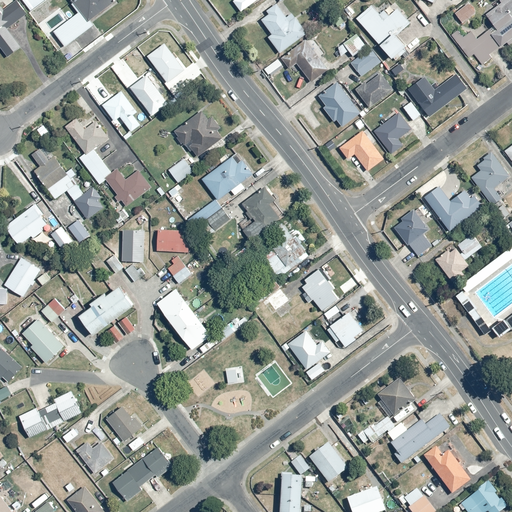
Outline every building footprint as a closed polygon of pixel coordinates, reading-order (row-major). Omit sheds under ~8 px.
[(28,13),(17,0),(15,0),(3,9),(0,4),(0,44),(9,56),(21,47),(7,28),(28,13)] [(24,0),(31,9),(44,0),(24,0)] [(71,3),(78,12),(55,31),(67,46),(95,24),(92,20),(119,0),(74,0),(75,0),(71,3)] [(279,0),(281,2),(283,0),(235,0),(242,10),(257,0),(279,0)] [(500,45),(502,47),(511,38),(511,0),(503,0),(486,14),(495,25),(488,30),(500,45)] [(477,12),(469,2),(456,13),(463,23),(477,12)] [(379,11),(373,4),(358,18),(394,58),(408,46),(398,34),(411,22),(398,8),(386,19),(379,11)] [(263,17),(274,33),(270,36),(281,52),(308,33),(298,19),(294,14),(289,17),(280,5),(263,17)] [(457,41),(470,56),(474,53),(481,61),(500,45),(488,30),(478,38),(471,29),(457,41)] [(367,46),(358,33),(337,48),(342,55),(350,50),(354,56),(367,46)] [(328,67),(306,39),(282,58),(290,68),(297,62),(311,81),(328,67)] [(382,62),(371,47),(351,62),(362,76),(382,62)] [(152,94),(160,96),(161,94),(179,96),(182,74),(131,67),(127,91),(139,93),(139,91),(153,93),(152,94)] [(395,90),(382,72),(357,89),(370,107),(395,90)] [(466,106),(458,96),(467,89),(455,73),(435,89),(425,76),(409,89),(426,110),(423,113),(435,129),(466,106)] [(320,94),(327,104),(323,107),(334,122),(338,119),(343,126),(361,113),(338,80),(320,94)] [(135,107),(114,81),(104,89),(108,94),(99,101),(116,122),(135,107)] [(307,84),(287,98),(293,107),(314,93),(307,84)] [(421,115),(411,100),(403,105),(413,120),(421,115)] [(175,130),(180,136),(178,138),(184,147),(187,145),(192,152),(194,150),(198,156),(224,137),(219,129),(221,128),(213,116),(209,118),(204,111),(195,118),(194,116),(175,130)] [(412,129),(399,112),(375,130),(393,154),(404,145),(399,139),(412,129)] [(141,117),(133,122),(139,130),(147,124),(141,117)] [(94,149),(109,138),(95,120),(85,128),(77,118),(67,126),(87,152),(80,157),(90,170),(103,160),(94,149)] [(44,123),(36,129),(42,137),(50,130),(44,123)] [(369,170),(386,158),(374,142),(376,140),(366,127),(340,147),(349,159),(356,153),(369,170)] [(77,184),(56,153),(54,155),(46,145),(33,154),(42,166),(36,169),(56,198),(68,190),(88,219),(108,206),(103,199),(94,186),(83,193),(77,184)] [(486,159),(469,172),(493,204),(502,197),(495,187),(511,175),(492,149),(483,155),(486,159)] [(199,162),(190,151),(168,167),(176,179),(199,162)] [(248,164),(239,152),(203,178),(219,199),(233,189),(237,194),(246,187),(242,182),(254,173),(248,164)] [(127,206),(153,186),(140,169),(128,178),(119,167),(112,172),(103,160),(90,170),(100,183),(107,179),(127,206)] [(275,198),(265,185),(242,204),(256,221),(244,230),(252,239),(281,216),(270,202),(275,198)] [(485,206),(470,186),(451,200),(441,186),(426,197),(451,231),(479,210),(485,206)] [(223,207),(217,198),(188,218),(194,227),(223,207)] [(21,245),(32,236),(34,238),(44,231),(42,229),(51,223),(36,203),(6,225),(21,245)] [(231,219),(223,209),(208,220),(215,230),(231,219)] [(438,240),(415,210),(395,225),(418,256),(438,240)] [(90,234),(79,220),(69,226),(80,241),(90,234)] [(264,249),(262,258),(273,273),(284,274),(311,255),(310,254),(303,243),(307,240),(299,228),(292,233),(284,222),(275,228),(281,237),(271,244),(264,249)] [(72,241),(62,227),(52,234),(63,248),(72,241)] [(126,269),(135,282),(137,280),(140,285),(145,282),(141,277),(146,273),(138,262),(144,262),(145,229),(125,228),(123,261),(136,262),(133,264),(126,269)] [(191,230),(159,228),(158,250),(189,251),(191,230)] [(467,274),(463,269),(470,264),(466,259),(468,256),(483,245),(473,232),(458,244),(463,250),(461,252),(454,243),(435,258),(454,283),(467,274)] [(250,241),(233,254),(239,263),(257,250),(250,241)] [(469,293),(474,290),(511,259),(511,244),(467,280),(462,284),(469,293)] [(110,249),(102,256),(117,273),(125,267),(110,249)] [(179,256),(177,254),(170,259),(172,261),(167,265),(174,275),(186,266),(179,256)] [(41,268),(22,256),(6,283),(25,295),(41,268)] [(186,266),(174,275),(180,283),(192,274),(186,266)] [(335,288),(320,268),(301,282),(310,294),(306,297),(309,302),(314,298),(323,311),(339,299),(333,290),(335,288)] [(44,285),(51,278),(45,271),(37,278),(44,285)] [(125,312),(136,305),(121,285),(108,296),(105,292),(91,303),(93,307),(82,316),(96,335),(104,328),(116,345),(126,337),(121,330),(124,328),(129,335),(137,329),(125,312)] [(214,335),(213,333),(178,287),(159,302),(193,347),(195,349),(198,347),(203,353),(213,345),(208,339),(214,335)] [(289,300),(280,287),(266,299),(275,311),(289,300)] [(493,331),(465,293),(459,298),(487,335),(493,331)] [(67,309),(58,298),(56,296),(41,309),(52,321),(67,309)] [(358,338),(357,337),(363,332),(364,334),(377,325),(368,312),(357,320),(351,311),(327,329),(337,343),(342,339),(347,346),(358,338)] [(505,334),(511,328),(511,315),(495,329),(501,337),(505,334)] [(65,345),(40,318),(24,332),(34,343),(32,346),(48,362),(65,345)] [(319,360),(331,351),(323,340),(318,344),(307,329),(288,344),(308,369),(315,378),(326,370),(319,360)] [(0,377),(1,379),(4,376),(10,381),(24,367),(7,351),(3,356),(0,352),(0,377)] [(417,399),(400,378),(380,395),(383,400),(379,403),(391,417),(393,415),(399,422),(414,409),(410,405),(417,399)] [(0,400),(13,393),(8,385),(0,389),(0,400)] [(84,412),(73,390),(55,398),(57,402),(40,410),(38,407),(20,416),(31,438),(84,412)] [(145,442),(141,435),(147,430),(144,426),(150,421),(132,399),(108,419),(126,441),(127,440),(134,450),(145,442)] [(395,424),(385,412),(357,434),(363,442),(368,438),(372,443),(395,424)] [(451,426),(441,413),(428,423),(424,418),(408,430),(402,422),(388,433),(393,441),(391,442),(399,452),(395,454),(402,463),(451,426)] [(80,434),(75,427),(63,437),(68,443),(80,434)] [(109,472),(105,466),(116,457),(101,439),(93,446),(89,441),(78,450),(96,473),(100,470),(104,476),(109,472)] [(349,468),(329,440),(312,453),(324,469),(333,480),(349,468)] [(174,465),(159,445),(113,481),(129,501),(143,489),(141,486),(157,474),(159,477),(174,465)] [(443,454),(437,446),(425,455),(453,493),(472,479),(450,449),(443,454)] [(283,476),(281,476),(281,480),(282,480),(282,485),(283,485),(282,503),(280,503),(279,511),(312,511),(313,505),(303,504),(305,476),(293,475),(293,473),(283,472),(283,476)] [(490,481),(461,504),(451,511),(487,511),(489,511),(500,511),(510,505),(503,497),(501,499),(496,492),(498,490),(490,481)] [(103,511),(106,510),(104,507),(87,485),(69,499),(79,511),(103,511)] [(381,511),(387,510),(379,486),(348,497),(353,511),(381,511)] [(411,508),(408,510),(409,511),(435,511),(437,511),(425,494),(423,495),(418,488),(405,497),(403,494),(398,498),(403,505),(407,503),(411,508)] [(8,498),(6,500),(0,492),(0,511),(15,511),(21,506),(17,501),(13,505),(8,498)] [(52,511),(55,510),(49,501),(36,510),(38,511),(52,511)]
